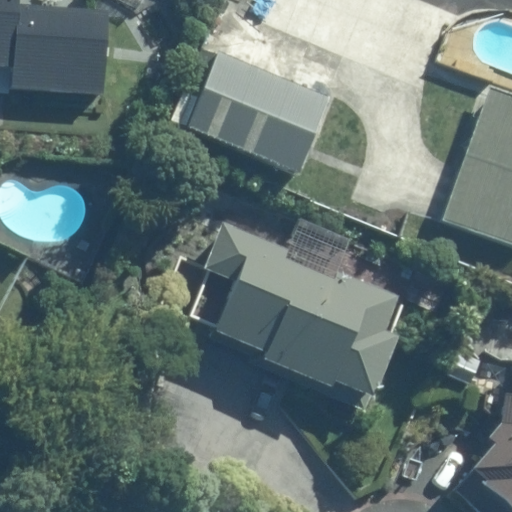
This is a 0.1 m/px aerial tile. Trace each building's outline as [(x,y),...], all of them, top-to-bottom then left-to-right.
[(0,0),(0,74),(10,76),(8,94),(100,102),(107,19),(17,12),(17,0),(0,0)] [(332,105),(224,61),(193,136),(302,180),(332,105)] [(511,104),(494,98),(446,224),(511,249),(511,104)] [(393,314),(265,255),(255,276),(210,255),(180,319),(263,358),(257,369),(331,403),(338,390),(368,404),(393,350),(380,344),(393,314)] [(511,511),(511,414),(474,481),(456,501),(468,511),(511,511)]
